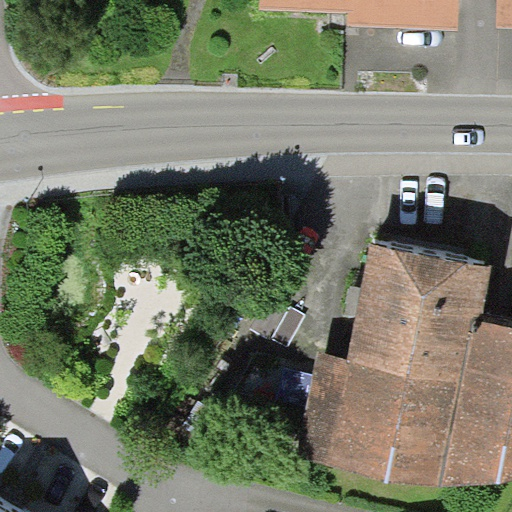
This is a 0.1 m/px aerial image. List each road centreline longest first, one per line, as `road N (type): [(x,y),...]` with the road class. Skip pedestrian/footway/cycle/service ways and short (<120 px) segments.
road 1 (secondary): [(0,140),(233,120),(511,127)]
road 2 (residential): [(0,380),(63,422),(244,504)]
